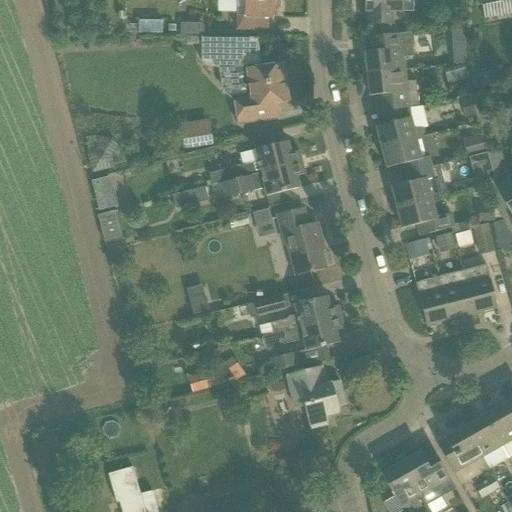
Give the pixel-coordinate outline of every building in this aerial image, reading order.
[(236,0),(236,8),(244,8),(243,18),(274,18),(274,8),(280,8),(280,0),(236,0)] [(367,23),(394,24),(393,12),(401,13),(401,0),(365,0),(365,12),(366,12),(367,23)] [(180,37),(199,38),(201,38),(202,38),(202,26),(180,25),(180,37)] [(452,43),(468,41),(467,32),(451,32),(452,43)] [(364,53),(367,75),(404,71),(403,59),(413,57),(410,33),(366,38),(366,39),(374,38),(375,52),(364,53)] [(237,125),(278,118),(276,105),(288,103),(282,64),(261,67),(257,38),(202,38),(201,38),(201,61),(205,65),(218,69),(242,69),(246,101),(233,100),(237,125)] [(448,82),(469,78),(466,66),(446,70),(448,82)] [(383,114),(409,109),(409,108),(418,108),(415,82),(406,83),(404,71),(367,75),(369,97),(381,96),(383,114)] [(471,87),(482,88),(483,75),(480,71),(472,71),(471,87)] [(471,98),(461,101),(466,119),(476,116),(471,98)] [(375,127),(380,149),(425,137),(425,136),(423,129),(413,131),(410,118),(409,109),(383,114),(384,125),(375,127)] [(212,146),(210,133),(182,138),(184,150),(212,146)] [(404,165),(406,174),(432,167),(430,159),(437,157),(432,135),(425,136),(425,137),(380,149),(386,169),(404,165)] [(486,153),(482,135),(473,137),(475,145),(465,147),(468,157),(486,153)] [(97,148),(86,152),(92,174),(114,168),(111,156),(117,146),(112,139),(103,138),(97,148)] [(208,174),(211,187),(301,163),(298,152),(290,154),(287,142),(240,154),(243,165),(208,174)] [(487,155),(490,166),(493,181),(503,175),(507,173),(505,166),(501,151),(487,155)] [(478,169),(489,166),(486,154),(468,158),(471,171),(478,169)] [(304,175),(301,163),(211,187),(215,201),(264,189),(266,197),(299,189),(296,177),(304,175)] [(396,209),(429,200),(425,180),(435,178),(432,167),(406,174),(409,183),(390,188),(396,209)] [(177,209),(209,203),(206,187),(174,194),(177,209)] [(436,219),(431,200),(429,200),(396,209),(401,230),(419,225),(422,236),(457,227),(453,214),(436,219)] [(117,207),(115,201),(97,205),(98,212),(117,207)] [(493,207),(478,207),(478,223),(493,222),(494,222),(494,219),(493,211),(493,207)] [(255,227),(272,222),(268,210),(251,214),(255,227)] [(296,276),(325,269),(319,245),(322,244),(317,224),(307,226),(303,210),(277,216),(285,245),(288,244),(296,276)] [(116,212),(97,216),(104,244),(122,239),(116,212)] [(496,242),(504,256),(511,251),(511,238),(502,221),(492,225),(496,242)] [(486,225),(473,229),(480,256),(493,252),(486,225)] [(435,238),(438,250),(454,246),(451,234),(435,238)] [(428,256),(424,240),(404,246),(409,261),(428,256)] [(473,314),(497,308),(486,266),(463,272),(473,314)] [(450,320),(473,314),(463,272),(439,278),(450,320)] [(450,320),(439,278),(415,284),(426,326),(450,320)] [(285,310),(282,295),(253,302),(253,303),(247,304),(250,318),(257,317),(285,310)] [(261,338),(261,339),(341,318),(338,307),(329,309),(326,297),(294,305),(297,318),(292,316),(287,317),(286,320),(271,324),(273,335),(261,338)] [(205,301),(190,305),(193,315),(208,311),(205,301)] [(344,330),(341,318),(261,339),(264,349),(267,352),(280,348),(283,345),(303,340),(306,352),(338,344),(335,332),(344,330)] [(213,333),(202,339),(208,350),(218,344),(213,333)] [(295,353),(269,360),(270,363),(265,364),(259,370),(260,376),(298,366),(295,353)] [(222,386),(232,378),(236,383),(245,377),(233,358),(223,365),(222,363),(212,370),(187,377),(192,393),(207,389),(222,386)] [(310,430),(328,425),(325,417),(339,414),(337,408),(345,406),(339,382),(326,385),(322,367),(286,376),(295,410),(304,408),(310,430)] [(511,450),(511,414),(506,404),(491,413),(511,450)] [(511,450),(491,413),(475,422),(492,452),(501,447),(507,460),(511,456),(511,450)] [(475,422),(460,430),(477,460),(492,452),(475,422)] [(453,474),(477,460),(460,430),(444,439),(448,446),(440,451),(453,474)] [(425,506),(454,490),(455,490),(436,457),(426,463),(420,453),(401,464),(425,506)] [(400,509),(419,497),(424,506),(425,506),(401,464),(381,475),(400,509)] [(132,469),(130,469),(131,474),(112,479),(119,502),(116,503),(116,504),(119,504),(121,511),(157,511),(152,492),(140,496),(132,469)] [(481,499),(498,489),(492,478),(475,488),(481,499)]
